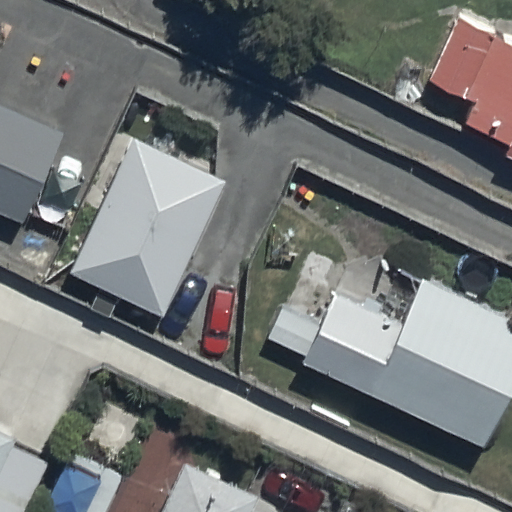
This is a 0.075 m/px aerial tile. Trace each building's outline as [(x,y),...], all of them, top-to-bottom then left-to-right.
[(511,26),(454,2),(427,67),(476,88),(469,105),(511,123),(506,134),(511,136),(511,26)] [(0,196),(23,207),(64,116),(0,87),(0,196)] [(226,163),(130,118),(66,254),(162,299),(226,163)] [(333,273),(302,342),(485,426),(511,367),(511,298),(422,257),(401,304),(333,273)] [(0,456),(15,425),(0,417),(0,456)] [(105,511),(125,471),(68,443),(43,495),(78,511),(105,511)] [(186,443),(153,511),(286,511),(288,509),(253,493),(260,478),(186,443)]
